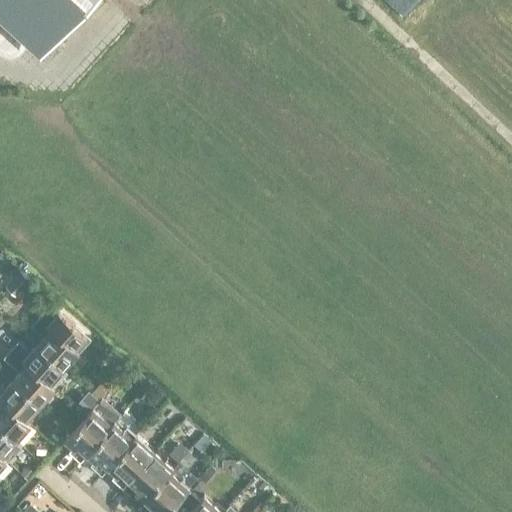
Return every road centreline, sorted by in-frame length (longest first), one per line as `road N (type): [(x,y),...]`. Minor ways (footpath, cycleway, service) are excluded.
road 1 (track): [(511,123),(376,0)]
road 2 (track): [(117,0),(59,68),(0,64)]
